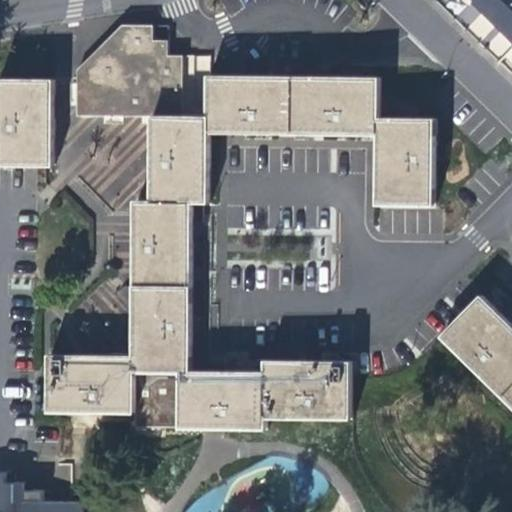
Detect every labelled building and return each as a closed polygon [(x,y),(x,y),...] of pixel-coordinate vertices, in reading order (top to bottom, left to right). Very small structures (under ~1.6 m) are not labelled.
[(511,0),(475,0),(474,1),(488,14),(511,37),(511,0)] [(79,69),(78,84),(77,115),(155,116),(184,117),(184,55),(176,55),(170,55),(169,41),(169,40),(154,40),(154,25),(124,25),(79,69)] [(52,356),(52,411),(76,411),(137,413),(137,372),(185,372),(193,372),(193,342),(193,311),(194,255),(194,247),(195,201),(210,202),(211,172),(211,148),(211,131),(226,132),(247,132),(295,133),(296,77),(225,76),(212,76),(212,117),(184,117),(155,116),(154,201),(138,201),(138,246),(137,341),(137,357),(77,356),(52,356)] [(363,78),(296,77),(295,133),(334,133),(362,134),(381,134),(381,173),(381,202),(437,204),(434,119),(381,118),(381,78),(363,78)] [(54,130),(55,84),(55,79),(0,79),(0,153),(0,164),(54,164),(54,130)] [(78,84),(55,84),(54,130),(77,130),(138,131),(138,148),(138,201),(154,201),(155,116),(77,115),(78,84)] [(511,324),(484,297),(445,336),(459,351),(463,354),(467,359),(506,396),(511,402),(511,324)] [(210,372),(193,372),(185,372),(137,372),(137,413),(137,427),(185,428),(203,428),(209,428),(268,428),(268,417),(287,417),(304,417),(353,417),(354,362),(311,361),(270,361),(269,372),(221,372),(210,372)] [(0,511),(86,511),(86,502),(17,500),(17,482),(8,482),(8,473),(0,473),(0,511)]
